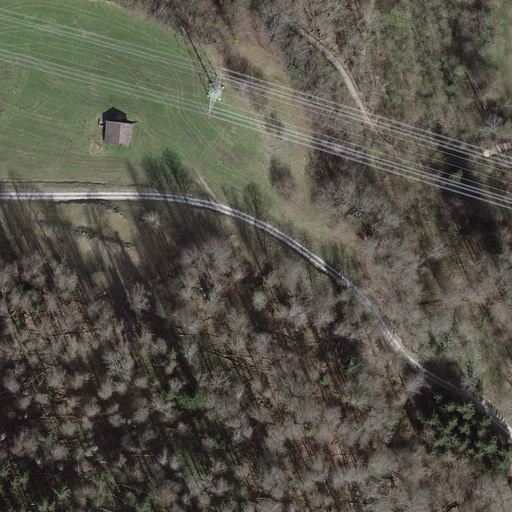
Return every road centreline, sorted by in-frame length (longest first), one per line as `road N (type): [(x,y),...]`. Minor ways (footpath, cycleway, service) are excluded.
road 1 (track): [(511,433),(406,358),(343,278),(247,217),(182,198),(0,194)]
road 2 (track): [(511,144),(446,167),(419,167),(394,154),(325,52),(263,0)]
